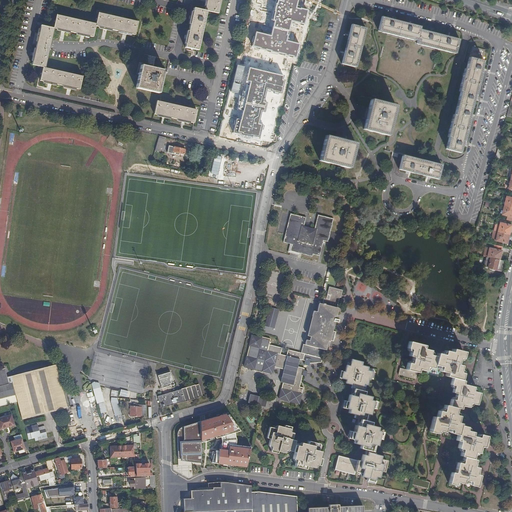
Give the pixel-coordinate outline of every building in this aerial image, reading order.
[(218,13),(221,0),(206,0),(205,10),(194,8),(185,47),(198,50),(207,11),(218,13)] [(256,9),(242,89),(251,91),(250,97),(266,99),(270,76),(278,77),(289,14),(256,9)] [(56,15),(53,28),(92,37),(94,26),(133,35),(136,22),(97,12),(95,24),(56,15)] [(394,19),(382,16),(379,30),(417,40),(417,42),(456,53),(460,39),(449,36),(430,31),(420,29),(421,26),(410,23),(394,19)] [(366,27),(352,24),(343,62),(356,66),(366,27)] [(44,68),(53,29),(40,25),(31,65),(42,67),(39,81),(79,90),(82,76),(44,68)] [(486,49),(473,46),(466,72),(465,71),(461,87),(462,88),(454,118),(453,118),(449,133),(450,134),(446,148),(460,152),(463,140),(466,141),(472,118),(469,117),(475,94),(478,95),(484,73),(481,72),(486,49)] [(159,94),(164,70),(141,65),(135,88),(159,94)] [(273,89),(271,97),(277,99),(280,91),(273,89)] [(396,105),(371,99),(364,128),(389,135),(396,105)] [(193,123),(197,109),(157,101),(154,114),(193,123)] [(355,142),(347,140),(346,142),(334,139),(335,137),(326,135),(320,160),(329,162),(330,160),(341,163),(341,165),(350,167),(355,142)] [(162,148),(165,137),(159,136),(155,150),(159,151),(160,148),(162,148)] [(185,149),(169,145),(167,152),(179,155),(179,153),(184,154),(185,149)] [(442,164),(403,155),(399,168),(438,178),(442,164)] [(511,207),(504,205),(502,214),(506,215),(507,216),(511,217),(511,207)] [(291,248),(295,249),(296,246),(299,247),(298,250),(313,253),(314,250),(321,252),(324,236),(329,237),(335,214),(318,210),(315,222),(318,223),(317,226),(313,240),(299,236),(302,222),(303,219),(305,219),(306,213),(290,210),(284,239),(292,241),(291,248)] [(315,225),(304,222),(302,222),(299,236),(313,240),(317,226),(315,225)] [(498,231),(509,234),(511,226),(510,224),(507,223),(507,224),(500,222),(499,224),(498,231)] [(498,231),(494,230),(493,232),(492,237),(492,239),(502,242),(503,243),(506,243),(507,242),(509,234),(498,231)] [(487,257),(500,260),(503,246),(494,244),(493,249),(489,248),(487,257)] [(500,260),(487,257),(484,266),(488,267),(489,269),(491,269),(493,268),(496,269),(497,264),(502,265),(503,260),(500,260)] [(338,294),(340,295),(341,291),(328,287),(326,295),(330,295),(329,300),(323,298),(322,304),(318,303),(316,312),(313,311),(311,316),(313,316),(308,336),(310,336),(309,340),(306,339),(304,344),(302,344),(300,353),(287,349),(286,355),(279,354),(281,348),(268,344),(270,338),(262,336),(261,338),(251,335),(243,369),(252,371),(252,373),(260,375),(260,374),(270,376),(272,367),(282,369),(279,382),(281,383),(278,398),(299,403),(303,388),(299,387),(302,375),(303,370),(304,368),(297,367),(299,360),(305,361),(304,365),(308,366),(309,364),(321,363),(324,350),(327,351),(329,346),(325,346),(326,341),(330,341),(336,317),(334,317),(336,308),(339,298),(337,297),(338,294)] [(279,310),(269,307),(264,326),(274,328),(279,310)] [(422,351),(423,349),(424,345),(408,341),(406,348),(409,349),(408,356),(412,357),(410,364),(407,363),(405,369),(417,372),(418,369),(418,367),(421,367),(420,370),(424,371),(425,366),(432,368),(433,365),(435,356),(428,355),(429,350),(426,349),(425,352),(422,351)] [(436,353),(435,356),(433,365),(440,366),(439,371),(443,372),(443,369),(446,370),(446,372),(445,376),(452,378),(460,380),(462,373),(458,372),(460,366),(456,365),(458,358),(461,359),(463,352),(452,349),(451,352),(450,354),(448,354),(448,351),(444,350),(443,355),(436,353)] [(351,385),(350,388),(354,389),(362,391),(364,384),(367,385),(369,380),(371,380),(373,372),(368,371),(369,367),(361,365),(362,362),(351,359),(349,366),(346,365),(344,372),(345,372),(345,375),(342,374),(341,378),(346,380),(345,383),(351,385)] [(67,407),(64,396),(56,364),(7,378),(5,368),(0,369),(0,406),(17,402),(15,396),(16,396),(18,403),(22,419),(67,407)] [(173,370),(158,375),(162,387),(172,384),(173,385),(175,384),(173,378),(175,377),(173,370)] [(464,381),(460,380),(452,378),(450,385),(453,386),(452,393),(455,394),(454,401),(450,400),(448,407),(456,408),(460,410),(462,406),(468,408),(469,404),(476,405),(479,393),(472,391),(473,387),(469,386),(469,388),(466,388),(467,386),(463,384),(464,381)] [(104,403),(102,396),(102,395),(99,383),(94,382),(91,385),(95,397),(96,396),(98,404),(104,403)] [(185,402),(185,403),(199,399),(199,398),(202,397),(199,385),(196,386),(195,386),(158,397),(161,409),(185,402)] [(130,391),(121,389),(120,395),(129,397),(130,391)] [(362,391),(354,389),(352,396),(349,395),(347,402),(348,402),(347,405),(344,404),(343,408),(349,410),(348,413),(354,415),(353,418),(360,420),(365,421),(367,414),(370,415),(371,411),(370,411),(371,408),(372,408),(374,408),(376,402),(370,401),(371,397),(365,395),(366,392),(362,391)] [(267,398),(249,394),(247,402),(264,407),(267,398)] [(118,401),(117,398),(112,397),(111,403),(112,403),(116,416),(122,415),(118,401)] [(106,412),(104,403),(98,404),(100,414),(106,412)] [(145,416),(146,405),(143,405),(142,407),(141,407),(141,405),(138,404),(138,406),(136,406),(136,404),(134,404),(133,406),(130,406),(130,416),(141,417),(141,416),(145,416)] [(456,408),(448,407),(443,405),(441,412),(437,411),(436,415),(439,415),(438,418),(436,417),(432,417),(428,432),(435,434),(436,430),(443,432),(444,428),(450,430),(450,433),(457,435),(459,426),(460,424),(457,423),(455,422),(455,420),(458,420),(459,416),(454,415),(456,408)] [(225,414),(182,427),(179,429),(178,431),(177,434),(178,461),(185,462),(185,464),(201,466),(201,446),(211,442),(210,440),(220,437),(222,443),(220,453),(215,453),(212,465),(246,466),(251,449),(237,447),(236,439),(233,431),(239,429),(229,415),(225,416),(225,414)] [(0,429),(7,428),(14,425),(11,415),(0,418),(0,429)] [(371,426),(372,423),(365,421),(360,420),(358,426),(354,425),(353,432),(354,432),(353,435),(350,434),(349,438),(354,440),(353,443),(360,445),(359,448),(367,450),(371,451),(373,444),(376,445),(377,441),(376,440),(377,438),(378,438),(380,439),(382,432),(377,430),(377,427),(371,426)] [(47,438),(44,426),(38,427),(37,424),(25,428),(29,440),(35,438),(35,441),(39,440),(38,437),(40,436),(41,439),(47,438)] [(292,451),(294,444),(294,440),(291,439),(293,433),(290,432),(291,427),(284,425),(283,427),(277,425),(275,428),(269,427),(266,438),(270,439),(268,445),(271,446),(270,451),(274,452),(275,449),(278,450),(278,451),(284,453),(285,449),(292,451)] [(463,457),(472,459),(474,453),(477,454),(479,450),(476,449),(477,446),(479,447),(488,449),(491,438),(479,435),(478,438),(471,436),(472,433),(465,431),(466,428),(459,426),(457,435),(455,440),(459,441),(461,442),(460,445),(458,444),(457,448),(461,449),(459,456),(463,457)] [(20,450),(25,449),(23,443),(22,438),(10,442),(13,452),(17,451),(17,453),(21,452),(20,450)] [(313,463),(319,465),(320,461),(318,460),(319,457),(320,451),(317,450),(318,443),(307,440),(306,444),(300,442),(299,445),(294,444),(292,451),(294,451),(297,452),(296,455),(293,454),(293,458),(296,459),(294,466),(304,468),(305,465),(312,467),(313,463)] [(134,448),(134,446),(130,447),(129,445),(113,446),(113,447),(112,447),(113,457),(114,457),(114,456),(130,455),(130,456),(134,456),(134,454),(134,448)] [(357,460),(354,471),(361,473),(360,476),(364,477),(365,474),(368,475),(367,478),(366,480),(373,482),(375,477),(378,477),(380,471),(383,472),(386,461),(380,459),(380,456),(374,454),(374,451),(371,451),(367,450),(365,455),(362,454),(360,460),(357,460)] [(335,469),(341,471),(344,457),(341,456),(338,455),(338,456),(335,469)] [(59,475),(65,474),(60,460),(59,457),(54,459),(59,475)] [(341,471),(348,473),(352,459),(344,457),(341,471)] [(474,471),(477,471),(478,468),(474,467),(475,460),(472,459),(463,457),(461,463),(457,462),(456,466),(458,467),(457,469),(456,469),(455,473),(452,472),(449,484),(455,485),(456,482),(463,483),(464,480),(471,482),(470,485),(476,487),(479,475),(476,474),(474,474),(474,471)] [(60,460),(65,474),(69,472),(64,459),(60,460)] [(80,468),(80,459),(70,459),(71,469),(80,468)] [(352,459),(348,473),(354,474),(354,471),(357,460),(352,459)] [(97,460),(97,468),(107,467),(106,460),(97,460)] [(133,474),(133,476),(150,475),(153,475),(153,473),(150,473),(149,464),(145,464),(145,466),(140,466),(140,464),(136,464),(137,474),(133,474)] [(47,468),(35,472),(38,482),(47,479),(49,483),(55,481),(52,472),(48,473),(47,468)] [(14,476),(10,478),(14,490),(22,487),(23,493),(17,495),(19,500),(23,499),(23,497),(24,497),(25,498),(29,497),(23,476),(17,477),(15,475),(14,476)] [(133,489),(146,488),(145,477),(130,478),(130,481),(130,486),(133,486),(133,489)] [(413,484),(428,487),(429,482),(414,479),(413,484)] [(0,483),(0,486),(4,499),(7,499),(5,494),(4,495),(4,492),(7,491),(6,489),(11,488),(9,481),(0,483)] [(183,511),(297,511),(297,496),(258,491),(251,491),(250,490),(244,490),(243,489),(236,489),(235,488),(229,488),(228,487),(221,487),(221,486),(213,486),(213,488),(206,489),(198,496),(198,497),(191,497),(184,505),(183,511)] [(66,506),(74,505),(73,489),(60,490),(60,494),(63,494),(64,499),(66,499),(66,506)] [(40,495),(31,498),(34,509),(38,508),(36,503),(42,502),(40,495)]
